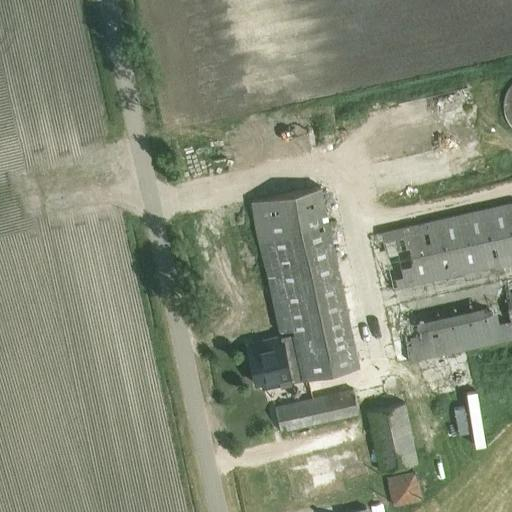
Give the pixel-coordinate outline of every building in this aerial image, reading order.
[(244,346),(253,386),(259,385),(261,391),(358,369),(317,190),(247,205),(277,339),(244,346)] [(382,285),(511,260),(511,199),(371,226),(382,285)] [(398,357),(511,336),(511,274),(504,276),(509,301),(405,321),(401,303),(389,305),(398,357)] [(283,429),(362,411),(357,387),(278,404),(283,429)] [(366,411),(379,472),(418,464),(406,403),(366,411)] [(394,502),(424,499),(421,469),(391,472),(394,502)]
